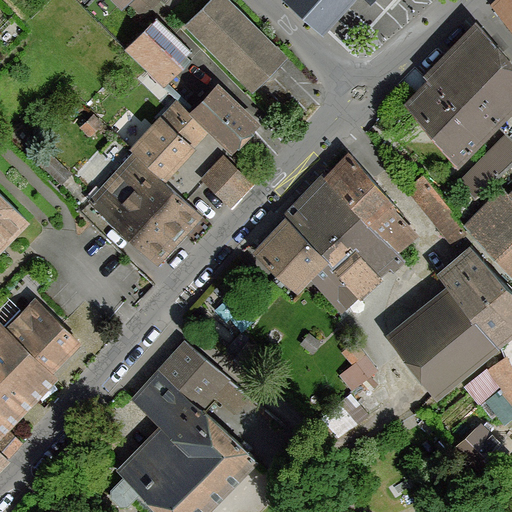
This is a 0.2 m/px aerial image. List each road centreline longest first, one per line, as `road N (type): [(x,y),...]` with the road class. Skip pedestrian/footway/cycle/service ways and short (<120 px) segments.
road 1 (residential): [(252,205),(0,490)]
road 2 (residential): [(347,104),(252,205)]
road 3 (residential): [(459,0),(371,82)]
